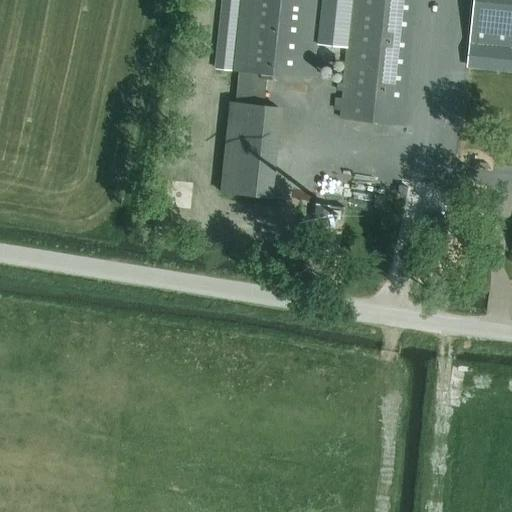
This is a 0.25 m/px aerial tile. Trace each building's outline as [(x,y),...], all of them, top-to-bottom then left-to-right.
[(241,0),(234,72),(240,73),(236,105),(230,104),(221,194),(255,197),(269,199),(278,109),(264,108),(267,76),(313,81),(321,0),(241,0)] [(417,0),(353,0),(341,119),(404,126),(417,0)] [(511,0),(474,0),(471,41),(511,45),(511,0)] [(488,164),(474,162),(474,169),(488,171),(488,164)] [(313,222),(327,224),(329,207),(315,205),(313,222)] [(432,213),(430,231),(443,233),(446,215),(432,213)]
